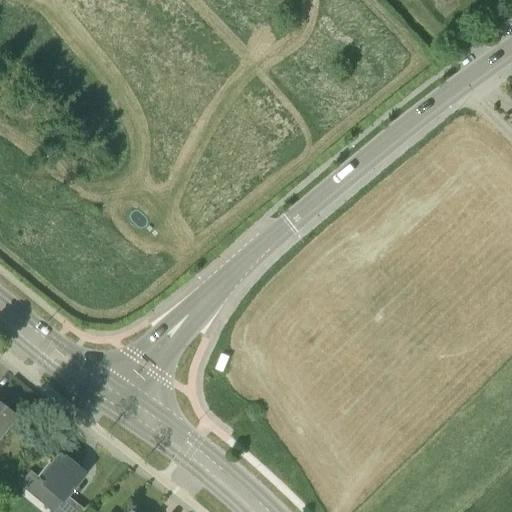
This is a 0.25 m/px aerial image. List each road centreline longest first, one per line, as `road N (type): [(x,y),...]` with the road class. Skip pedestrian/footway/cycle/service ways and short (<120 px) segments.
road 1 (tertiary): [(188,316),(511,48)]
road 2 (secondary): [(278,511),(135,397)]
road 3 (secondary): [(121,419),(242,511)]
road 4 (secondary): [(103,375),(0,296)]
